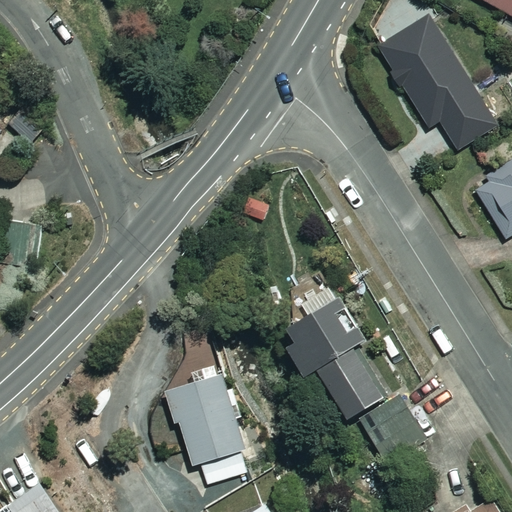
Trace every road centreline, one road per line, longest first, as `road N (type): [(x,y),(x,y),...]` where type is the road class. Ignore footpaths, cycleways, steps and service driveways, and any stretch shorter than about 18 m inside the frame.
road 1 (residential): [(266,83),(329,127),(356,161),(511,410)]
road 2 (residential): [(145,239),(64,69),(15,0)]
road 3 (tertiary): [(145,239),(0,384)]
road 4 (tertiary): [(266,83),(145,239)]
